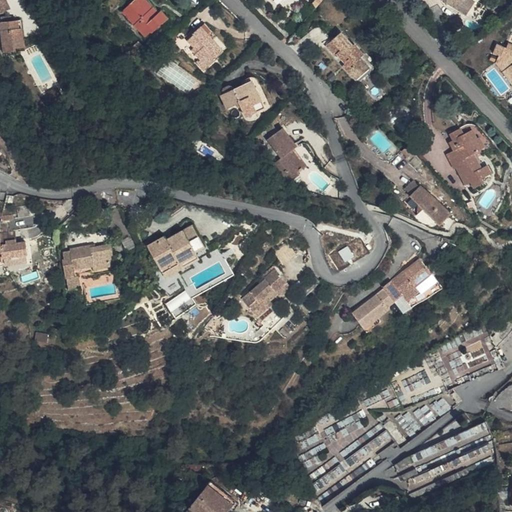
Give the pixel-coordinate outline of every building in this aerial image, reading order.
[(28,10),(22,0),(20,0),(14,3),(20,15),(28,10)] [(140,0),(139,0),(136,3),(148,18),(153,14),(140,0)] [(447,0),(449,2),(451,0),(470,15),(479,2),(476,0),(447,0)] [(148,18),(136,3),(120,17),(143,43),(149,37),(151,40),(168,26),(161,18),(157,21),(153,14),(148,18)] [(2,22),(5,52),(17,51),(17,47),(25,46),(22,20),(2,22)] [(207,31),(204,35),(215,46),(219,42),(207,31)] [(226,58),(215,46),(204,35),(200,38),(197,38),(188,45),(196,53),(201,58),(198,61),(202,66),(198,69),(206,78),(218,68),(216,66),(226,58)] [(357,48),(343,37),(329,54),(337,60),(339,60),(356,74),(356,76),(364,84),(377,70),(365,60),(369,56),(359,47),(357,48)] [(511,46),(510,50),(502,45),(496,56),(504,60),(503,64),(507,65),(506,68),(511,71),(511,76),(509,79),(511,85),(511,46)] [(247,115),(259,111),(255,103),(263,99),(254,80),(235,88),(232,86),(229,86),(227,87),(226,89),(225,92),(222,94),(227,106),(235,103),(238,105),(239,106),(243,106),(247,115)] [(255,103),(259,111),(268,107),(263,99),(255,103)] [(57,101),(46,107),(50,116),(62,110),(57,101)] [(457,150),(453,152),(454,155),(447,159),(454,174),(458,172),(466,189),(472,185),(476,193),(485,188),(482,183),(492,178),(488,171),(481,175),(473,159),(484,153),(478,142),(475,143),(470,136),(463,139),(459,133),(451,137),(454,144),(457,150)] [(310,173),(300,160),(297,163),(293,159),(297,156),(300,153),(285,135),(270,146),(284,166),(278,171),(293,191),(302,184),(300,180),(310,173)] [(414,156),(417,159),(424,153),(421,149),(414,156)] [(421,209),(441,226),(452,216),(423,186),(410,198),(421,209)] [(15,208),(3,211),(5,220),(17,217),(15,208)] [(437,230),(441,226),(421,209),(412,218),(437,230)] [(191,232),(172,244),(166,247),(163,243),(146,253),(150,259),(155,259),(154,265),(160,276),(176,267),(178,270),(195,262),(193,258),(204,253),(191,232)] [(166,247),(172,244),(169,239),(163,243),(166,247)] [(0,263),(24,258),(20,245),(14,247),(8,248),(7,244),(0,245),(0,263)] [(338,252),(342,257),(352,250),(348,245),(338,252)] [(286,258),(275,247),(264,258),(276,269),(286,258)] [(90,270),(107,267),(107,262),(111,261),(109,250),(93,253),(88,254),(87,250),(69,253),(69,256),(61,257),(62,264),(61,267),(63,280),(73,277),(73,275),(90,272),(90,270)] [(176,267),(160,276),(165,284),(207,259),(204,253),(193,258),(195,262),(178,270),(176,267)] [(381,292),(383,294),(393,306),(400,315),(438,285),(431,277),(428,281),(424,276),(428,273),(419,263),(391,286),(389,285),(381,292)] [(108,272),(107,267),(90,270),(90,272),(91,275),(108,272)] [(74,282),(77,281),(108,277),(108,272),(91,275),(90,272),(73,277),(74,282)] [(258,288),(260,290),(271,279),(269,276),(258,288)] [(271,279),(260,290),(261,292),(242,312),(254,324),(267,311),(275,303),(278,306),(289,295),(271,279)] [(74,282),(66,283),(68,295),(79,294),(77,281),(74,282)] [(443,292),(438,285),(400,315),(405,321),(443,292)] [(169,303),(177,315),(195,302),(187,290),(169,303)] [(352,319),(364,334),(377,323),(389,313),(387,310),(393,306),(383,294),(370,304),(373,307),(368,311),(365,308),(352,319)] [(267,311),(254,324),(257,327),(270,315),(267,311)] [(377,323),(364,334),(368,338),(381,328),(377,323)] [(211,487),(237,508),(241,504),(215,483),(211,487)] [(233,511),(237,508),(211,487),(193,508),(197,511),(233,511)]
